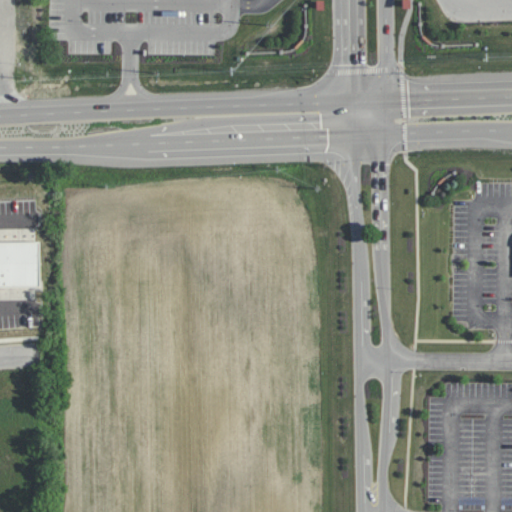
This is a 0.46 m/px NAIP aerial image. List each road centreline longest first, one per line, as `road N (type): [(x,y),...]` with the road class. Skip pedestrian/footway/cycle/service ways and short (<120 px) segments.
road 1 (secondary): [(511,95),(0,113)]
road 2 (secondary): [(0,142),(511,129)]
road 3 (residential): [(382,511),(384,133)]
road 4 (residential): [(357,134),(361,511)]
road 5 (tertiary): [(354,0),(357,134)]
road 6 (tertiary): [(384,133),(385,0)]
